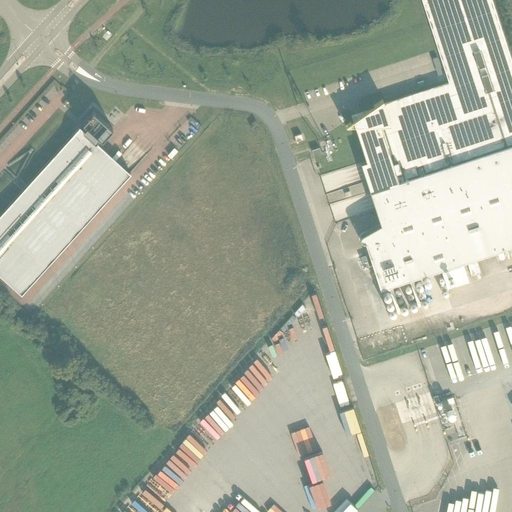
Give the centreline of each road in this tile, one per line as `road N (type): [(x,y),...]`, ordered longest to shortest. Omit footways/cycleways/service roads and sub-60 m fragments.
road 1 (unclassified): [(400,511),(271,118),(246,104),(98,81)]
road 2 (unknown): [(174,95),(142,165),(26,296)]
road 3 (unknown): [(271,118),(428,68)]
